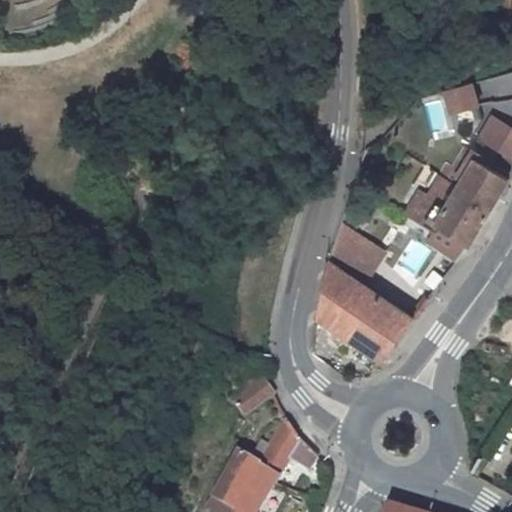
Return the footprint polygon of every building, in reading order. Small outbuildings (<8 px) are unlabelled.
[(442,85),(446,123),(474,119),(469,82),(442,85)] [(430,104),(432,131),(442,131),(441,104),(430,104)] [(457,188),(439,178),(412,220),(431,232),(435,226),(467,245),(507,179),(475,159),(457,188)] [(275,207),(261,197),(242,222),(256,232),(275,207)] [(383,253),(339,223),(327,261),(361,285),(383,253)] [(380,362),(411,320),(361,285),(327,261),(315,310),(311,347),(330,357),(341,341),(345,345),(349,339),(380,362)] [(274,389),(264,377),(235,398),(245,412),(274,389)] [(272,444),(258,471),(277,481),(294,455),(312,465),(319,453),(303,439),(287,417),(272,444)] [(209,507),(217,511),(235,511),(258,471),(272,444),(263,439),(256,455),(242,447),(209,507)] [(258,511),(277,481),(258,471),(235,511),(258,511)] [(429,511),(384,498),(378,511),(429,511)]
